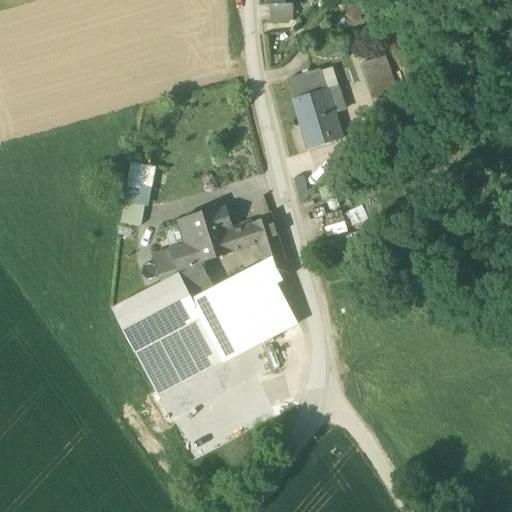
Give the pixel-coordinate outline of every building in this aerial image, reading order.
[(365,10),(354,4),(345,18),(357,25),(365,10)] [(269,6),(270,23),(293,22),(292,5),(269,6)] [(361,66),(370,92),(394,83),(385,57),(361,66)] [(333,69),(321,73),(326,90),(338,87),(333,69)] [(287,81),(293,101),(326,90),(321,73),(320,71),(287,81)] [(370,92),(375,107),(400,98),(394,83),(370,92)] [(339,88),(327,92),(334,116),(347,112),(339,88)] [(326,90),(293,101),(308,151),(342,140),(334,116),(327,92),(326,90)] [(123,213),(142,217),(151,169),(132,165),(123,213)] [(295,179),(300,202),(311,200),(307,177),(295,179)] [(186,244),(193,267),(201,264),(259,244),(252,225),(233,232),(226,209),(195,219),(194,216),(178,222),(179,225),(186,244)] [(121,224),(140,227),(142,217),(123,213),(121,224)] [(259,244),(265,264),(266,265),(283,257),(271,217),(252,225),(259,244)] [(170,249),(186,244),(179,225),(164,230),(170,249)] [(176,274),(193,267),(186,244),(170,249),(169,249),(176,274)] [(176,274),(169,249),(152,255),(160,284),(177,276),(176,274)] [(288,274),(283,257),(266,265),(265,264),(215,290),(193,302),(202,319),(200,320),(223,363),(297,324),(274,281),(288,274)] [(215,290),(201,264),(193,267),(176,274),(177,276),(179,275),(193,302),(215,290)] [(112,310),(135,354),(200,320),(202,319),(193,302),(179,275),(177,276),(160,284),(112,310)] [(223,363),(200,320),(135,354),(157,397),(223,363)]
